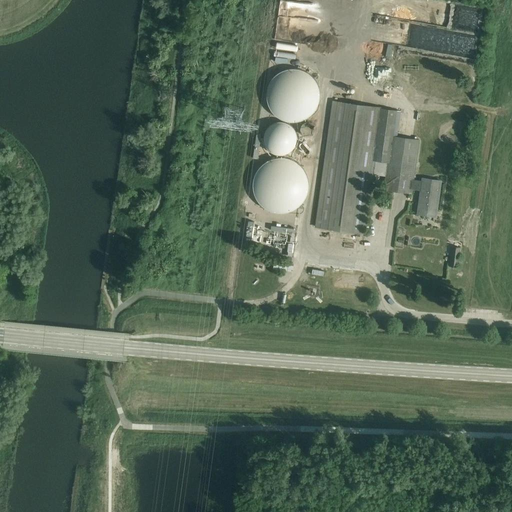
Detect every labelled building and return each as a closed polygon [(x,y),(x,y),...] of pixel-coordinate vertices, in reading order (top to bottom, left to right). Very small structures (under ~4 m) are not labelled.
[(320,91),(320,89),(320,87),(320,84),(319,82),(318,80),(317,78),(316,76),(314,74),(313,72),(311,70),(309,69),(307,68),(305,66),(303,66),(300,65),(298,64),(296,64),(293,64),(291,64),(288,64),(286,64),(284,65),(282,66),(279,67),(277,68),(275,70),(274,71),(272,73),(270,75),(269,77),(268,79),(267,81),(266,83),(265,86),(265,88),(265,90),(265,93),(265,95),(265,97),(266,100),(267,102),(268,104),(269,106),(270,108),(272,110),(274,112),(275,113),(277,115),(279,116),(282,117),(284,118),(286,118),(288,119),(291,119),(293,119),(296,119),(298,119),(300,118),(303,117),(305,116),(307,115),(309,114),(311,113),(313,111),(314,109),(316,107),(317,105),(318,103),(319,101),(320,99),(320,96),(320,94),(320,91)] [(365,233),(373,175),(386,176),(391,136),(395,110),(332,101),(315,226),(365,233)] [(285,122),(283,121),(280,121),(278,121),(275,122),(273,123),(270,124),(268,126),(267,128),(265,130),(264,133),(264,135),(264,138),(264,140),(264,143),(265,145),(267,148),(268,150),(270,151),(273,153),(275,154),(278,154),(280,154),(283,154),(285,154),(288,153),(290,151),(292,150),(294,148),(295,145),(296,143),(297,140),(297,138),(297,135),(296,133),(295,130),(294,128),(292,126),(290,124),(288,123),(285,122)] [(419,140),(391,136),(386,176),(384,189),(412,193),(412,189),(414,180),(419,140)] [(267,160),(264,162),(260,166),(258,169),(255,173),(254,175),(253,178),(253,181),(252,184),(253,188),(253,192),(254,195),(256,198),(258,202),(261,206),(264,208),(268,210),(273,212),(277,213),(281,213),(285,213),(289,212),(292,210),(295,209),(298,206),(301,204),(304,199),(306,195),(308,191),(308,186),(308,182),(308,179),(306,175),(304,170),(301,166),(298,163),(294,161),(290,159),(286,158),(283,157),(279,157),(275,158),(271,159),(267,160)] [(422,181),(414,180),(412,189),(421,190),(418,214),(436,217),(441,181),(423,178),(422,181)] [(292,252),(296,243),(285,239),(282,248),(292,252)]
